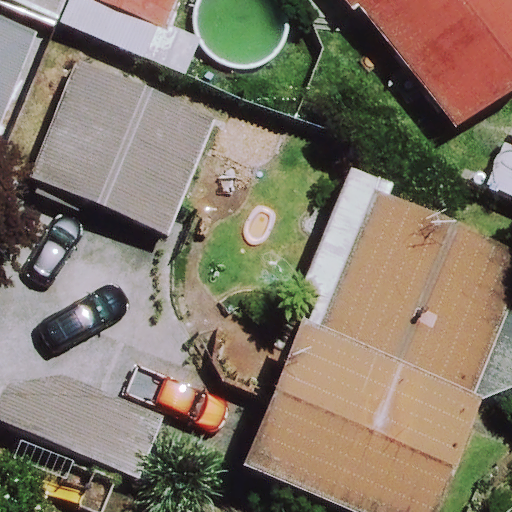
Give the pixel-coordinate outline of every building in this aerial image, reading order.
[(54,0),(151,36),(164,0),(54,0)] [(511,0),(327,0),(449,140),(511,85),(511,0)] [(0,125),(32,47),(0,33),(0,125)] [(209,128),(71,72),(24,190),(162,245),(209,128)] [(430,511),(511,291),(511,262),(334,197),(297,297),(302,299),(232,488),(297,511),(430,511)] [(181,511),(234,400),(23,301),(0,350),(0,432),(169,511),(181,511)]
